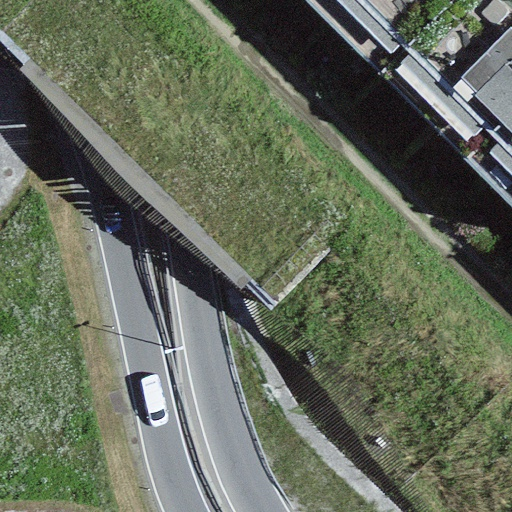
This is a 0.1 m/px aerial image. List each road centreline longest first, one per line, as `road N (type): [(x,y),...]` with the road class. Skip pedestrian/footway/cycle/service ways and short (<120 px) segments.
road 1 (trunk): [(263,511),(222,431),(173,168),(136,83),(57,0)]
road 2 (trunk): [(52,0),(71,28),(128,298),(189,511)]
road 3 (track): [(232,0),(511,298)]
